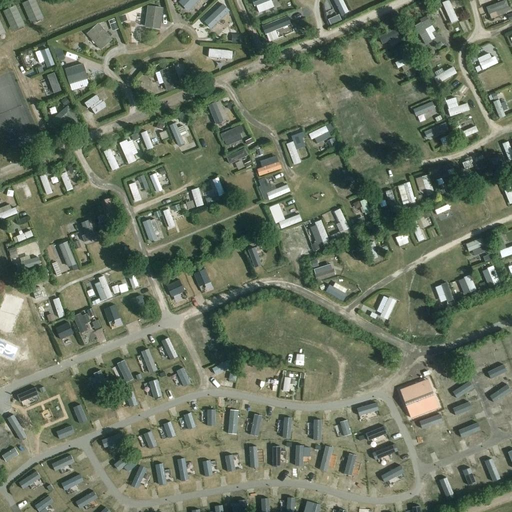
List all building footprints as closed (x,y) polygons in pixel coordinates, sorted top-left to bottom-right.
[(180,0),(179,3),(189,12),(199,0),(180,0)] [(252,0),(255,6),(256,6),(259,13),(274,7),(271,0),(252,0)] [(342,0),(333,0),(342,16),(349,12),(342,0)] [(455,21),(461,18),(452,0),(446,0),(445,1),(455,21)] [(502,0),(489,6),(494,17),(511,10),(511,4),(510,0),(502,0)] [(204,22),(211,29),(230,12),(223,5),(204,22)] [(148,6),(145,27),(160,30),(163,8),(148,6)] [(125,15),(119,17),(120,24),(127,22),(125,15)] [(433,16),(417,24),(426,43),(442,35),(433,16)] [(288,17),(262,27),(265,35),(266,35),(275,31),(291,25),(288,17)] [(109,21),(108,21),(112,32),(119,30),(115,19),(114,19),(113,18),(109,20),(109,21)] [(99,24),(86,34),(101,50),(113,40),(99,24)] [(400,25),(380,35),(384,42),(404,33),(400,25)] [(232,35),(232,43),(240,44),(240,35),(232,35)] [(371,65),(367,54),(371,53),(367,43),(357,46),(365,67),(371,65)] [(341,47),(334,51),(345,72),(352,69),(341,47)] [(48,49),(41,52),(47,67),(48,68),(54,66),(55,66),(48,49)] [(209,49),(208,58),(232,60),(233,51),(209,49)] [(492,51),(480,56),(485,68),(501,62),(498,54),(494,56),(492,51)] [(56,54),(59,62),(65,59),(63,52),(56,54)] [(397,59),(400,66),(415,59),(411,52),(397,59)] [(325,57),(317,61),(328,82),(335,79),(325,57)] [(65,70),(69,85),(88,79),(83,64),(65,70)] [(445,66),(436,71),(441,81),(459,72),(456,65),(446,69),(445,66)] [(175,66),(160,71),(167,91),(181,86),(175,66)] [(308,66),(293,71),(295,77),(310,72),(308,66)] [(491,86),(511,77),(508,68),(488,76),(491,86)] [(293,72),(288,73),(292,88),(298,86),(293,72)] [(54,73),(47,76),(54,94),(61,91),(54,73)] [(300,76),(303,83),(311,81),(308,73),(300,76)] [(405,85),(408,90),(416,86),(419,93),(432,86),(427,74),(405,85)] [(271,80),(263,83),(268,100),(277,97),(271,80)] [(242,89),(250,108),(262,103),(255,84),(242,89)] [(96,95),(84,103),(88,109),(90,108),(95,115),(107,107),(103,102),(101,103),(100,101),(96,95)] [(341,105),(357,102),(356,95),(339,98),(341,105)] [(500,113),(511,109),(507,96),(496,100),(500,113)] [(210,104),(218,123),(230,118),(222,99),(210,104)] [(415,107),(419,117),(439,109),(435,99),(415,107)] [(453,113),(466,108),(463,102),(451,107),(453,113)] [(68,106),(51,121),(57,128),(67,120),(74,128),(81,122),(68,106)] [(363,112),(358,113),(357,109),(346,113),(350,124),(365,118),(363,112)] [(193,119),(199,132),(205,130),(200,116),(193,119)] [(342,128),(350,125),(348,120),(340,124),(342,128)] [(434,134),(452,126),(449,120),(431,128),(434,134)] [(179,121),(172,123),(180,144),(186,142),(179,121)] [(156,129),(162,131),(165,124),(158,122),(156,129)] [(225,139),(247,131),(244,123),(222,132),(225,139)] [(466,136),(481,130),(478,124),(463,130),(466,136)] [(313,138),(318,137),(318,140),(331,137),(329,126),(311,130),(313,138)] [(149,129),(143,131),(150,148),(156,146),(149,129)] [(348,135),(351,143),(368,138),(366,132),(359,134),(358,131),(348,135)] [(131,136),(134,142),(140,139),(137,133),(131,136)] [(289,142),(296,163),(304,161),(296,139),(289,142)] [(232,162),(251,153),(247,146),(229,155),(232,162)] [(114,169),(120,166),(111,148),(105,151),(114,169)] [(355,169),(361,168),(359,152),(352,153),(355,169)] [(366,166),(382,161),(380,154),(364,160),(366,166)] [(472,160),(463,163),(465,170),(475,167),(472,160)] [(277,162),(259,168),(261,175),(279,169),(277,162)] [(266,200),(293,190),(290,182),(275,187),(271,174),(259,179),(255,167),(233,174),(236,183),(252,178),(254,185),(260,183),(266,200)] [(70,170),(63,172),(68,189),(74,188),(70,170)] [(159,191),(165,189),(158,171),(152,174),(159,191)] [(485,180),(494,175),(493,171),(483,176),(485,180)] [(49,193),(55,191),(48,172),(42,175),(49,193)] [(372,184),(389,179),(387,172),(370,178),(372,184)] [(147,173),(140,175),(144,189),(151,187),(147,173)] [(339,185),(357,180),(354,173),(337,178),(339,185)] [(432,174),(419,176),(421,191),(434,189),(432,174)] [(222,176),(216,177),(220,195),(226,193),(222,176)] [(131,183),(137,200),(144,198),(138,180),(131,183)] [(410,197),(411,202),(417,201),(413,181),(399,184),(403,198),(410,197)] [(19,188),(24,202),(30,200),(29,197),(34,195),(31,184),(19,188)] [(199,205),(206,203),(201,186),(194,188),(199,205)] [(488,189),(481,191),(490,212),(497,210),(488,189)] [(106,198),(112,219),(120,217),(114,196),(106,198)] [(366,213),(373,211),(368,197),(362,199),(366,213)] [(195,198),(188,201),(191,208),(198,205),(195,198)] [(453,199),(448,201),(451,211),(457,209),(453,199)] [(458,203),(467,222),(474,219),(465,200),(458,203)] [(20,212),(18,205),(14,206),(12,203),(0,206),(0,210),(2,217),(20,212)] [(178,218),(185,216),(181,203),(173,205),(178,218)] [(446,203),(434,207),(436,213),(448,210),(446,203)] [(341,221),(338,222),(341,230),(335,232),(338,238),(353,231),(343,206),(336,209),(341,221)] [(171,227),(177,225),(172,207),(165,209),(171,227)] [(381,208),(383,216),(389,215),(387,207),(381,208)] [(283,227),(305,219),(302,212),(281,220),(283,227)] [(436,215),(443,231),(451,227),(444,212),(436,215)] [(152,240),(163,236),(156,216),(145,221),(152,240)] [(420,218),(413,220),(419,240),(426,238),(420,218)] [(86,239),(95,239),(94,221),(85,222),(86,239)] [(402,247),(401,243),(404,242),(398,225),(388,229),(396,250),(402,247)] [(15,235),(17,241),(36,234),(33,228),(23,232),(23,233),(15,235)] [(290,252),(299,248),(291,228),(282,232),(290,252)] [(471,250),(475,248),(478,254),(490,249),(484,236),(468,242),(471,250)] [(64,246),(58,248),(66,267),(78,262),(68,237),(62,240),(64,246)] [(91,244),(98,263),(110,259),(104,240),(91,244)] [(504,255),(511,252),(511,244),(502,247),(504,255)] [(251,248),(257,266),(264,263),(259,245),(251,248)] [(18,247),(11,248),(14,257),(20,255),(18,247)] [(349,248),(343,251),(351,267),(357,264),(349,248)] [(231,275),(239,273),(236,260),(240,259),(238,250),(226,253),(231,275)] [(17,262),(20,270),(43,263),(41,254),(33,256),(32,253),(22,256),(23,260),(17,262)] [(497,264),(491,265),(496,286),(502,284),(497,264)] [(0,275),(17,272),(16,265),(0,267),(0,275)] [(127,267),(135,286),(141,284),(134,265),(127,267)] [(107,273),(101,275),(102,280),(98,282),(103,299),(114,295),(107,273)] [(472,273),(466,275),(473,291),(479,288),(472,273)] [(7,282),(13,281),(12,274),(5,275),(7,282)] [(336,281),(330,291),(346,299),(349,294),(345,292),(348,287),(336,281)] [(83,308),(92,304),(84,283),(75,287),(83,308)] [(114,285),(117,293),(123,291),(119,283),(114,285)] [(391,316),(398,299),(390,295),(383,312),(391,316)] [(119,299),(126,315),(133,312),(126,296),(119,299)] [(50,319),(67,315),(63,298),(52,300),(54,312),(49,313),(50,319)] [(402,301),(394,320),(403,324),(411,305),(402,301)] [(255,303),(248,305),(252,319),(259,317),(255,303)] [(25,311),(31,328),(43,323),(37,307),(25,311)] [(430,309),(425,311),(429,324),(435,322),(430,309)] [(90,330),(88,321),(93,320),(91,311),(77,314),(81,332),(90,330)] [(206,326),(206,329),(213,328),(211,315),(192,318),(193,328),(206,326)] [(14,316),(4,319),(8,337),(18,334),(14,316)] [(98,328),(103,326),(100,318),(95,321),(98,328)] [(60,322),(53,326),(61,346),(69,342),(60,322)] [(102,328),(96,331),(100,340),(106,338),(102,328)] [(39,354),(48,350),(40,330),(30,334),(39,354)] [(206,335),(209,342),(221,337),(218,330),(206,335)] [(230,353),(226,338),(206,344),(208,351),(214,350),(216,357),(230,353)] [(17,362),(28,357),(20,339),(9,344),(17,362)] [(0,370),(8,368),(2,347),(0,347),(0,370)] [(204,358),(208,367),(216,363),(212,354),(204,358)] [(217,372),(234,365),(231,358),(214,365),(217,372)] [(276,376),(283,378),(285,369),(278,367),(276,376)] [(265,368),(261,388),(269,389),(274,370),(265,368)] [(309,377),(306,390),(313,392),(316,379),(309,377)] [(428,380),(401,390),(402,393),(403,394),(411,417),(438,408),(428,380)] [(0,450),(12,442),(1,424),(0,424),(0,450)] [(0,457),(0,464),(5,471),(22,460),(19,454),(23,451),(19,445),(0,457)] [(200,483),(213,479),(207,457),(194,461),(200,483)] [(228,457),(228,480),(241,480),(242,457),(228,457)] [(161,475),(173,495),(184,488),(173,468),(161,475)] [(146,479),(134,485),(144,505),(156,499),(146,479)]
